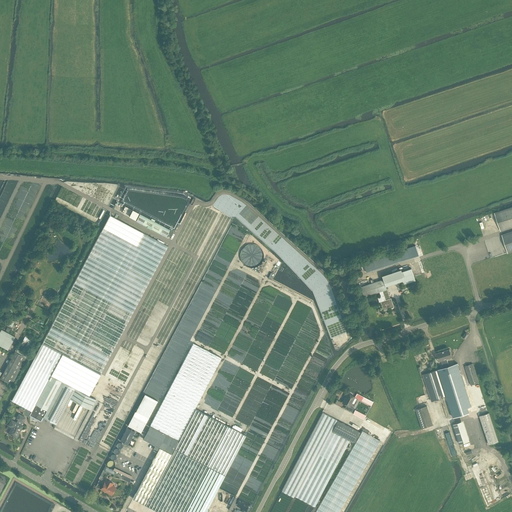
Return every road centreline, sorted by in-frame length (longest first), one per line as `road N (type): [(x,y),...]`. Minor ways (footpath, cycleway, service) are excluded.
road 1 (unclassified): [(257,511),(350,350),(511,300)]
road 2 (track): [(236,497),(322,334),(311,304),(246,270)]
